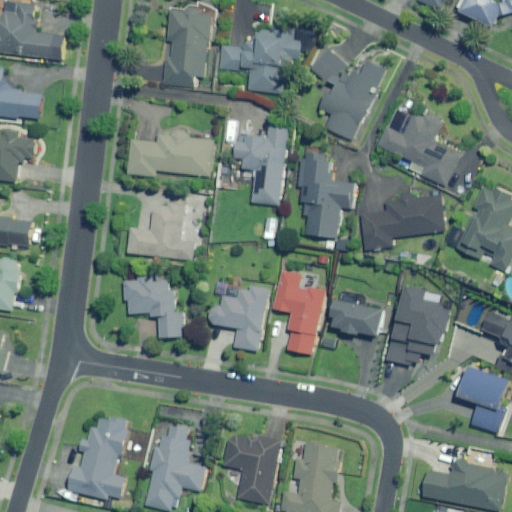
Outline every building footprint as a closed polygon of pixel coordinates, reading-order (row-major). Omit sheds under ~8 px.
[(420,0),(420,1),(442,11),(447,0),(420,0)] [(511,0),(463,0),(459,10),(496,28),(501,16),(511,14),(511,0)] [(38,8),(21,6),(20,15),(8,14),(0,21),(0,52),(56,59),(58,36),(38,34),(40,20),(37,20),(38,8)] [(207,78),(216,14),(177,9),(173,41),(178,42),(175,61),(171,60),(168,84),(197,88),(199,76),(207,78)] [(295,35),(264,32),(262,49),(226,46),(224,69),(254,72),(252,91),(285,94),(285,87),(297,88),(302,41),(295,40),(295,35)] [(345,75),(350,69),(325,48),(309,66),(335,88),(325,112),(334,116),(328,131),(355,143),(385,71),(359,60),(350,79),(345,75)] [(10,67),(0,65),(0,115),(24,119),(24,117),(45,120),(48,96),(16,92),(17,82),(8,81),(10,67)] [(444,125),(402,106),(383,147),(413,160),(409,169),(447,186),(462,155),(436,143),(444,125)] [(291,129),(273,126),(272,139),(244,136),(241,158),(249,159),(248,169),(261,171),(257,203),(282,206),(291,129)] [(191,132),(176,131),(176,137),(163,135),(162,143),(136,141),(133,174),(158,177),(159,171),(211,176),(215,141),(190,139),(191,132)] [(41,141),(0,136),(0,179),(21,182),(24,161),(38,163),(41,141)] [(356,185),(335,183),(336,175),(330,174),(331,162),(324,162),(325,156),(303,154),(300,186),(305,187),(303,203),(312,203),(309,235),(340,238),(343,208),(354,209),(356,185)] [(511,226),(511,196),(489,186),(480,207),(482,208),(463,249),(484,259),(487,253),(499,258),(496,266),(510,273),(511,268),(511,226)] [(0,196),(0,193),(0,245),(14,248),(15,245),(34,247),(37,224),(14,221),(14,217),(0,215),(0,196)] [(414,200),(413,193),(392,196),(394,211),(365,215),(369,251),(396,247),(395,238),(446,231),(442,196),(414,200)] [(188,206),(169,204),(158,212),(156,231),(135,229),(132,253),(196,261),(198,243),(184,241),(186,221),(188,206)] [(279,219),(269,219),(267,238),(277,239),(279,219)] [(318,254),(316,263),(328,266),(330,256),(318,254)] [(16,259),(6,257),(0,262),(0,309),(16,311),(18,294),(24,295),(27,273),(21,272),(22,265),(16,259)] [(302,276),(283,272),(275,310),(294,313),(291,330),(295,331),(291,351),(313,355),(326,291),(299,286),(302,276)] [(132,301),(133,314),(153,314),(153,318),(163,317),(163,339),(187,338),(186,314),(178,315),(177,291),(171,291),(171,277),(140,278),(141,281),(128,282),(129,301),(132,301)] [(217,295),(227,297),(230,283),(221,281),(217,295)] [(214,310),(212,320),(217,325),(241,329),(238,348),(259,352),(270,289),(254,286),(253,292),(243,290),(241,300),(227,297),(225,306),(214,310)] [(443,296),(409,287),(395,339),(392,338),(386,360),(412,366),(413,362),(420,363),(422,353),(434,356),(438,344),(443,346),(452,311),(440,308),(443,296)] [(360,297),(342,293),(334,329),(364,336),(365,334),(378,337),(383,311),(358,306),(360,297)] [(511,320),(485,310),(477,328),(502,338),(500,341),(507,344),(497,368),(511,374),(511,320)] [(8,334),(0,332),(0,373),(6,375),(11,352),(5,350),(8,334)] [(339,340),(325,336),(322,347),(336,351),(339,340)] [(511,382),(467,368),(459,396),(482,403),(475,425),(500,433),(507,410),(503,408),(511,382)] [(131,422),(105,415),(101,429),(95,428),(91,442),(87,440),(84,451),(90,453),(85,469),(80,467),(74,491),(110,500),(111,496),(126,500),(131,480),(117,476),(123,454),(128,455),(134,432),(129,431),(131,422)] [(157,472),(150,507),(174,511),(175,511),(178,497),(185,499),(187,488),(203,492),(208,468),(189,464),(196,429),(175,425),(172,437),(167,436),(164,449),(159,448),(154,471),(157,472)] [(259,439),(230,434),(224,465),(246,469),(241,499),(270,505),(282,442),(259,438),(259,439)] [(340,449),(308,443),(305,462),(293,460),(290,477),(305,480),(303,495),(289,492),(285,511),(341,511),(343,504),(331,502),(335,482),(338,483),(342,462),(338,461),(340,449)] [(494,470),(459,463),(456,476),(434,471),(429,497),(503,511),(510,477),(493,474),(494,470)]
